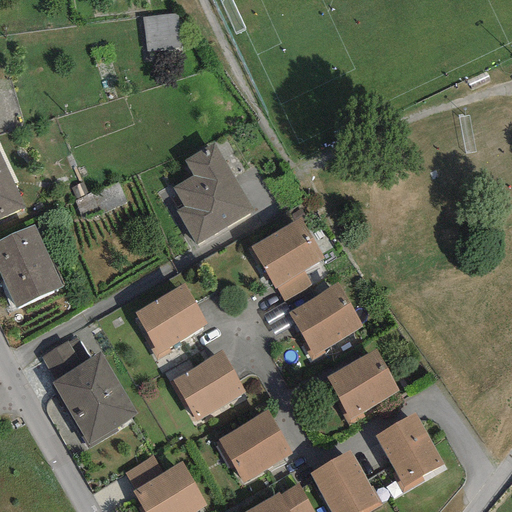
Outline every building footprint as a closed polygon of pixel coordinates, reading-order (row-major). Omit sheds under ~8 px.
[(178,16),(143,20),(147,55),(182,51),(178,16)] [(255,217),(210,145),(175,166),(185,183),(168,193),(181,214),(174,218),(195,253),(255,217)] [(0,223),(24,213),(0,158),(0,223)] [(322,261),(299,220),(250,248),(274,289),(278,287),(286,301),(311,287),(302,272),(322,261)] [(60,291),(31,229),(0,243),(0,278),(15,312),(60,291)] [(363,326),(334,281),(288,310),(316,355),(363,326)] [(208,324),(183,283),(134,313),(158,354),(208,324)] [(75,339),(41,359),(54,382),(52,387),(87,447),(138,418),(101,355),(89,363),(75,339)] [(398,391),(374,349),(325,377),(350,419),(398,391)] [(244,396),(221,354),(173,380),(196,421),(244,396)] [(265,410),(218,438),(244,483),(292,455),(265,410)] [(443,468),(413,415),(374,437),(404,490),(443,468)] [(361,511),(378,502),(349,453),(309,476),(330,511),(361,511)] [(154,456),(124,473),(145,511),(194,511),(206,506),(181,462),(162,472),(154,456)] [(310,511),(296,486),(247,511),(310,511)]
